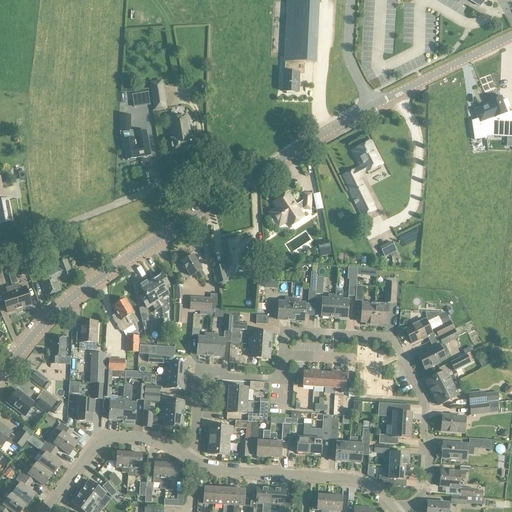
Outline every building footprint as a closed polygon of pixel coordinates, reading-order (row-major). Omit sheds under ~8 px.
[(318,2),(287,1),(284,61),(285,61),(284,73),(283,73),(282,92),(297,92),(298,73),(297,73),(298,62),(315,63),(318,2)] [(165,107),(161,85),(151,87),(154,109),(165,107)] [(487,103),(488,106),(493,119),(496,126),(500,124),(508,124),(508,125),(499,125),(499,137),(511,137),(511,111),(508,111),(506,108),(509,107),(506,100),(502,101),(501,98),(498,99),(497,96),(488,99),(489,102),(487,103)] [(120,105),(120,132),(131,132),(131,105),(120,105)] [(479,124),(493,119),(488,106),(474,111),(479,124)] [(187,117),(169,120),(172,140),(170,140),(172,153),(197,149),(195,136),(190,137),(187,117)] [(138,133),(143,157),(150,156),(146,131),(138,133)] [(478,141),(487,141),(487,136),(478,135),(478,132),(471,132),(471,145),(478,145),(478,141)] [(143,157),(138,133),(131,134),(132,139),(121,141),(125,161),(143,157)] [(367,172),(368,175),(371,176),(380,171),(381,168),(379,166),(382,164),(371,142),(352,152),(361,168),(343,177),(351,193),(349,194),(361,217),(376,209),(365,186),(362,187),(357,177),(367,172)] [(271,223),(273,226),(276,226),(278,226),(279,227),(286,222),(289,227),(303,218),(298,211),(301,210),(310,210),(311,194),(303,194),(303,201),(295,206),(287,194),(274,203),(277,208),(270,213),(273,219),(272,221),(271,223)] [(5,202),(0,202),(0,222),(11,221),(7,201),(5,202)] [(242,238),(233,241),(223,243),(228,267),(253,261),(250,251),(255,249),(252,238),(249,239),(243,240),(242,238)] [(392,242),(381,248),(386,257),(397,252),(392,242)] [(329,243),(318,245),(320,258),(332,256),(329,243)] [(31,252),(24,254),(28,265),(35,262),(31,252)] [(13,259),(19,276),(28,273),(22,256),(13,259)] [(198,280),(204,276),(200,270),(201,270),(193,256),(182,263),(190,276),(195,274),(198,280)] [(62,278),(71,275),(66,261),(57,264),(59,268),(52,271),(49,272),(50,275),(40,279),(43,288),(42,288),(45,296),(60,291),(56,278),(62,275),(62,278)] [(213,267),(216,280),(227,277),(223,265),(213,267)] [(315,294),(316,277),(316,273),(311,272),(310,289),(308,289),(308,304),(315,304),(315,294)] [(162,275),(151,282),(157,292),(155,294),(159,301),(157,301),(161,307),(161,316),(169,311),(169,309),(163,298),(168,295),(164,288),(168,285),(162,275)] [(348,296),(355,297),(356,286),(356,280),(349,279),(348,296)] [(155,311),(161,307),(157,301),(159,301),(155,294),(157,292),(151,282),(148,284),(147,282),(139,287),(145,296),(141,299),(146,309),(152,305),(155,311)] [(385,283),(384,303),(394,304),(396,284),(385,283)] [(12,287),(19,309),(31,305),(25,287),(19,289),(18,285),(12,287)] [(356,286),(355,297),(355,301),(362,301),(363,286),(356,286)] [(19,309),(12,287),(6,289),(7,293),(1,295),(7,313),(19,309)] [(335,295),(334,317),(346,318),(347,300),(341,300),(341,291),(336,291),(335,295)] [(200,314),(212,315),(212,294),(210,294),(210,298),(190,297),(189,311),(200,311),(200,314)] [(212,294),(212,315),(217,316),(220,314),(220,299),(219,295),(212,294)] [(321,316),(334,317),(335,295),(329,295),(328,299),(322,298),(321,316)] [(277,320),(290,321),(292,298),(285,298),(285,302),(278,302),(277,320)] [(292,298),(290,321),(303,322),(305,304),(297,303),(298,299),(292,298)] [(113,307),(116,313),(112,316),(121,332),(138,322),(132,314),(133,313),(124,300),(123,301),(121,301),(118,302),(118,304),(113,307)] [(365,325),(373,326),(375,305),(362,304),(360,323),(365,323),(365,325)] [(375,305),(373,326),(381,327),(381,324),(386,325),(387,306),(375,305)] [(434,327),(449,320),(446,314),(431,321),(434,327)] [(268,316),(256,315),(256,324),(267,325),(268,316)] [(411,344),(431,334),(424,320),(404,331),(411,344)] [(433,329),(435,332),(438,337),(454,329),(449,321),(433,329)] [(97,333),(97,323),(80,322),(79,343),(96,344),(96,340),(97,333)] [(454,329),(438,337),(442,345),(458,338),(454,329)] [(249,339),(248,345),(270,347),(270,341),(273,341),(274,335),(271,335),(271,334),(253,332),(253,339),(249,339)] [(197,355),(210,356),(211,334),(205,333),(204,337),(198,337),(197,355)] [(211,334),(210,356),(223,357),(224,339),(217,338),(218,334),(211,334)] [(126,352),(138,352),(138,336),(126,336),(126,352)] [(65,358),(65,338),(51,338),(50,357),(50,364),(58,364),(58,357),(65,358)] [(494,343),(492,357),(499,358),(501,344),(494,343)] [(269,359),(270,347),(248,345),(248,351),(252,351),(251,358),(269,359)] [(143,355),(155,356),(156,347),(144,346),(139,346),(139,355),(143,355)] [(437,346),(432,348),(417,356),(424,370),(445,360),(437,346)] [(463,354),(461,348),(446,355),(449,360),(463,354)] [(236,350),(230,350),(229,363),(243,364),(244,357),(236,357),(236,350)] [(89,383),(103,384),(104,353),(90,353),(89,383)] [(455,361),(454,360),(450,363),(454,371),(471,363),(470,362),(473,360),(470,353),(455,361)] [(158,356),(148,355),(147,363),(163,364),(163,356),(158,356)] [(105,359),(104,371),(124,372),(124,371),(124,359),(105,359)] [(163,370),(163,375),(185,377),(186,364),(168,363),(168,370),(163,370)] [(312,387),(314,370),(309,369),(309,371),(302,371),(301,386),(312,387)] [(312,387),(323,388),(324,373),(319,372),(319,370),(314,370),(312,387)] [(124,377),(124,372),(104,371),(103,385),(102,397),(109,398),(110,388),(110,378),(118,378),(118,377),(124,377)] [(323,388),(334,389),(335,371),(331,371),(331,373),(324,373),(323,388)] [(340,372),(335,371),(334,389),(341,389),(340,394),(344,394),(345,389),(346,374),(340,374),(340,372)] [(43,387),(47,380),(36,372),(31,379),(43,387)] [(452,375),(448,377),(445,372),(425,382),(431,394),(451,384),(455,382),(452,375)] [(184,390),(185,377),(163,375),(163,382),(167,382),(167,389),(184,390)] [(264,383),(250,382),(249,390),(268,391),(269,384),(264,383)] [(78,394),(79,383),(69,383),(68,394),(78,394)] [(102,397),(103,385),(94,384),(93,399),(102,400),(102,397)] [(144,393),(145,386),(144,386),(144,385),(137,384),(136,400),(144,400),(144,393)] [(458,396),(451,384),(431,394),(438,406),(458,396)] [(123,389),(121,420),(126,421),(125,424),(133,424),(133,421),(134,421),(135,403),(130,403),(131,386),(124,386),(123,389)] [(145,386),(144,393),(160,394),(160,386),(145,386)] [(228,387),(227,401),(246,402),(247,389),(228,387)] [(108,419),(121,420),(123,389),(117,389),(116,402),(109,402),(108,419)] [(34,404),(17,391),(7,403),(24,416),(34,404)] [(484,391),(468,393),(469,405),(486,403),(486,402),(498,401),(497,392),(485,393),(484,391)] [(144,393),(144,400),(159,401),(160,394),(144,393)] [(322,411),(322,405),(323,399),(319,399),(319,405),(315,405),(314,411),(322,411)] [(40,400),(36,406),(47,414),(51,408),(40,400)] [(93,410),(94,401),(78,400),(76,421),(91,422),(92,410),(93,410)] [(161,407),(160,413),(182,415),(183,402),(166,401),(165,407),(161,407)] [(246,402),(227,401),(227,414),(245,415),(246,402)] [(496,403),(469,406),(470,416),(489,413),(489,412),(496,411),(496,403)] [(387,425),(390,425),(410,426),(411,414),(400,413),(400,407),(381,405),(380,414),(388,414),(387,425)] [(143,412),(142,427),(151,428),(152,413),(143,412)] [(181,427),(182,415),(160,413),(160,420),(165,420),(164,426),(181,427)] [(291,419),(290,419),(290,424),(296,424),(296,419),(300,419),(300,413),(291,413),(291,419)] [(248,414),(247,422),(250,422),(258,423),(258,422),(261,423),(262,415),(248,414)] [(330,430),(331,418),(331,416),(323,415),(322,425),(322,429),(322,430),(330,430)] [(463,435),(465,419),(442,417),(441,433),(463,435)] [(290,424),(290,419),(285,418),(284,424),(282,424),(281,442),(288,443),(290,424)] [(330,430),(329,440),(337,440),(338,419),(331,418),(330,430)] [(250,422),(247,422),(235,421),(234,428),(250,429),(250,422)] [(258,423),(250,422),(250,429),(249,440),(256,441),(258,423)] [(0,444),(2,446),(12,434),(0,424),(0,444)] [(45,445),(56,453),(59,449),(68,456),(77,445),(68,438),(72,432),(60,424),(56,429),(62,434),(56,441),(50,437),(45,445)] [(296,453),(308,454),(310,429),(310,424),(303,424),(303,438),(297,438),(296,453)] [(21,429),(11,441),(21,449),(31,437),(30,436),(33,432),(25,425),(21,430),(21,429)] [(409,439),(410,426),(390,425),(390,436),(379,435),(378,444),(397,445),(398,438),(409,439)] [(210,426),(209,440),(229,442),(229,435),(231,435),(232,428),(210,426)] [(322,429),(310,429),(308,454),(321,455),(322,439),(322,430),(322,429)] [(268,457),(270,433),(270,431),(263,431),(263,441),(256,441),(255,456),(268,457)] [(270,433),(268,457),(280,458),(281,442),(276,442),(276,433),(270,433)] [(350,437),(349,444),(348,463),(361,463),(362,445),(357,444),(358,438),(350,437)] [(474,448),(490,450),(491,441),(469,439),(468,445),(468,448),(474,448)] [(229,442),(209,440),(208,455),(228,456),(229,442)] [(248,458),(249,443),(244,442),(240,442),(239,457),(248,458)] [(335,462),(348,463),(349,444),(336,443),(335,462)] [(441,459),(465,461),(466,445),(442,443),(441,459)] [(37,464),(51,475),(52,476),(60,465),(52,458),(56,453),(45,445),(38,454),(43,457),(37,464)] [(0,473),(6,477),(13,467),(14,467),(24,452),(16,446),(10,455),(9,455),(0,468),(0,473)] [(389,456),(389,446),(373,446),(373,455),(389,456)] [(128,473),(129,453),(116,453),(115,468),(122,469),(121,473),(128,473)] [(141,454),(129,453),(128,473),(127,483),(133,483),(134,469),(140,470),(141,454)] [(389,466),(408,467),(408,454),(390,453),(389,466)] [(374,468),(374,460),(364,460),(364,468),(374,468)] [(165,489),(166,464),(154,463),(153,483),(160,483),(160,489),(165,489)] [(51,475),(37,464),(36,464),(30,472),(25,468),(19,476),(30,484),(34,479),(43,486),(51,475)] [(178,465),(166,464),(165,489),(165,491),(171,491),(172,480),(177,480),(178,465)] [(407,481),(408,467),(389,466),(385,466),(384,476),(379,476),(379,482),(383,486),(394,487),(394,480),(407,481)] [(465,473),(459,472),(440,471),(438,487),(457,488),(458,479),(464,480),(465,473)] [(108,477),(116,487),(121,483),(113,473),(108,477)] [(6,491),(11,495),(26,506),(27,507),(35,495),(27,489),(30,484),(19,476),(7,491),(6,491)] [(81,493),(97,504),(105,494),(89,482),(81,493)] [(117,493),(107,482),(102,487),(112,498),(117,493)] [(269,511),(270,511),(271,488),(257,487),(256,505),(262,505),(261,511),(269,511)] [(460,487),(459,496),(482,498),(483,491),(473,490),(474,488),(460,487)] [(213,505),(214,488),(203,488),(202,504),(213,505)] [(213,505),(223,505),(224,489),(214,488),(213,505)] [(271,488),(270,511),(279,511),(279,506),(284,507),(285,489),(271,488)] [(224,489),(223,505),(233,506),(235,490),(224,489)] [(235,490),(233,506),(233,511),(240,511),(241,509),(238,509),(239,507),(244,507),(245,490),(235,490)] [(91,511),(97,504),(81,493),(72,504),(83,511),(91,511)] [(21,511),(26,506),(11,495),(5,502),(1,499),(0,499),(0,511),(1,511),(8,511),(9,511),(11,511),(21,511)] [(329,511),(330,496),(317,495),(316,511),(329,511)] [(330,496),(329,511),(328,511),(340,511),(342,497),(330,496)] [(465,505),(466,497),(451,496),(450,504),(465,505)] [(447,511),(448,504),(427,502),(426,511),(447,511)]
